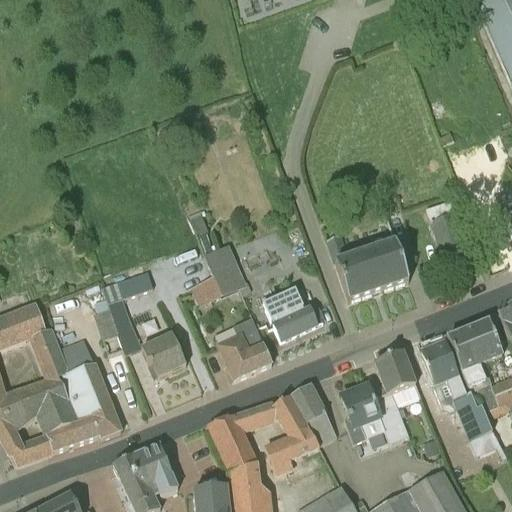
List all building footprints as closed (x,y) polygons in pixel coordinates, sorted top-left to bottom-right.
[(511,0),(487,0),(488,3),(473,10),(472,11),(481,29),(511,87),(511,0)] [(446,274),(471,266),(450,208),(425,216),(446,274)] [(511,242),(511,214),(503,218),(508,231),(507,231),(511,242)] [(189,220),(198,241),(206,238),(208,237),(199,215),(189,220)] [(339,241),(326,245),(347,308),(408,287),(395,249),(347,265),(339,241)] [(203,260),(213,283),(221,300),(243,290),(226,251),(203,260)] [(145,280),(122,287),(117,289),(122,303),(150,294),(145,280)] [(221,300),(213,283),(193,292),(201,309),(221,300)] [(121,303),(116,288),(101,293),(106,309),(121,303)] [(154,295),(125,305),(128,315),(157,305),(154,295)] [(263,311),(280,347),(323,327),(316,311),(304,317),(295,296),(263,311)] [(124,360),(141,353),(122,305),(107,311),(124,360)] [(0,443),(1,443),(4,450),(7,456),(14,469),(15,471),(18,471),(52,458),(45,440),(75,428),(57,383),(68,379),(59,354),(57,355),(49,335),(45,336),(35,310),(0,324),(0,443)] [(511,316),(497,323),(511,353),(511,316)] [(271,370),(271,368),(252,322),(232,332),(237,342),(219,350),(234,386),(271,370)] [(476,400),(481,412),(486,425),(509,416),(511,421),(511,384),(491,393),(487,384),(485,385),(479,370),(501,361),(487,327),(446,344),(467,393),(469,392),(473,401),(476,400)] [(151,369),(157,383),(185,371),(172,340),(141,353),(148,371),(151,369)] [(83,345),(59,354),(68,379),(57,383),(75,428),(45,440),(52,458),(97,440),(99,446),(120,437),(83,345)] [(465,401),(442,346),(441,346),(443,350),(433,354),(432,350),(421,355),(422,358),(419,360),(440,411),(450,407),(454,417),(456,416),(469,447),(491,437),(486,425),(481,412),(476,414),(470,399),(465,401)] [(419,405),(413,390),(415,390),(402,357),(374,368),(382,390),(369,395),(379,420),(397,413),(419,405)] [(319,412),(309,392),(292,401),(319,449),(335,441),(320,411),(319,412)] [(379,420),(369,395),(367,392),(363,393),(363,392),(351,396),(352,398),(341,402),(341,401),(340,401),(348,421),(346,422),(347,424),(344,425),(353,448),(383,436),(388,449),(408,441),(397,413),(379,420)] [(318,453),(289,404),(289,403),(273,412),(290,444),(264,455),(274,480),(292,473),(289,466),(318,453)] [(226,481),(226,482),(228,494),(229,511),(269,511),(267,498),(261,493),(258,494),(256,471),(240,437),(254,432),(249,416),(235,421),(232,422),(232,423),(230,424),(221,427),(220,426),(208,431),(230,479),(226,481)] [(421,448),(426,461),(438,456),(434,444),(421,448)] [(158,511),(154,503),(159,501),(160,502),(177,495),(158,451),(113,471),(132,511),(158,511)] [(461,511),(442,477),(379,511),(461,511)] [(351,511),(338,490),(302,511),(351,511)] [(229,511),(228,494),(226,494),(192,498),(193,511),(229,511)] [(76,511),(69,498),(53,506),(56,511),(55,511),(76,511)]
